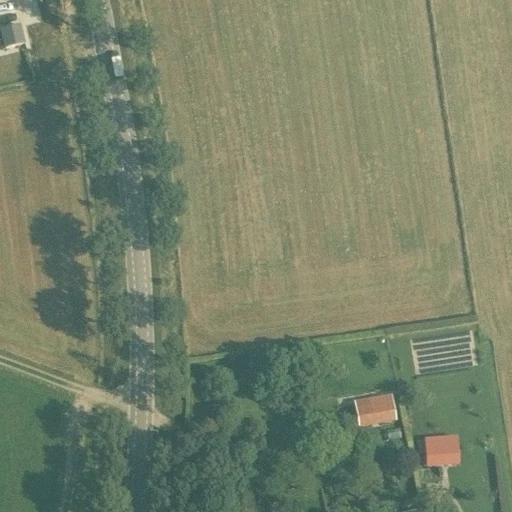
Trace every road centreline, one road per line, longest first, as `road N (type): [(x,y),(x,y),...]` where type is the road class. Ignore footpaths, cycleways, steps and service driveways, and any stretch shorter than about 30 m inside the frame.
road 1 (tertiary): [(138,511),(142,311),(119,89),(100,0)]
road 2 (track): [(141,410),(0,365)]
